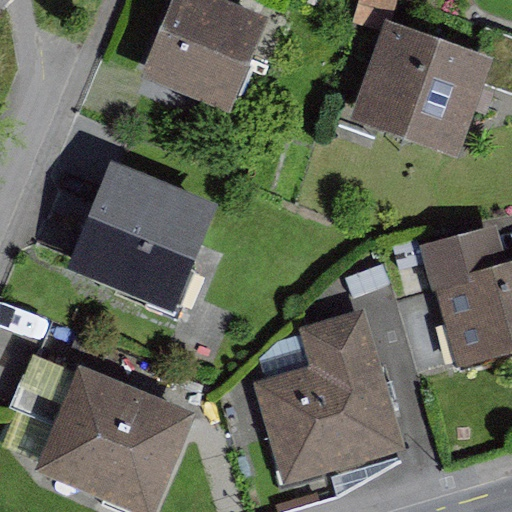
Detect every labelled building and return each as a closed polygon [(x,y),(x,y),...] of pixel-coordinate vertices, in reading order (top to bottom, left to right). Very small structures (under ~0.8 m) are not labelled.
[(255,25),(192,0),(181,0),(154,70),(225,98),(255,25)] [(511,36),(485,27),(476,52),(491,58),(482,83),(511,94),(511,36)] [(476,66),(394,37),(367,111),(449,141),(476,66)] [(205,208),(116,172),(78,264),(167,300),(205,208)] [(496,229),(426,250),(460,369),(511,353),(511,263),(507,265),(496,229)] [(358,317),(308,331),(319,372),(328,401),(378,387),(358,317)] [(62,428),(47,466),(147,506),(184,417),(36,356),(14,409),(62,428)] [(378,387),(328,401),(319,372),(263,388),(288,474),(394,444),(378,387)]
